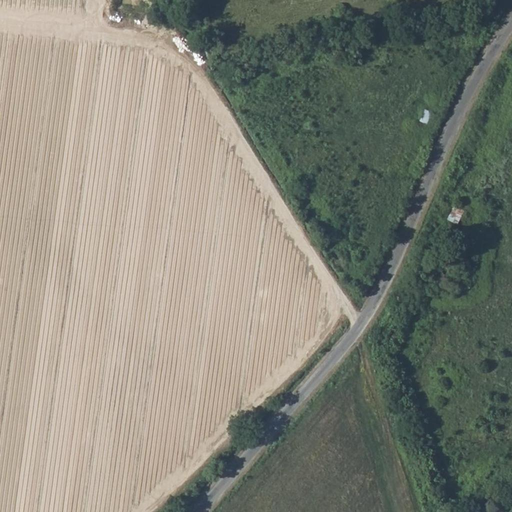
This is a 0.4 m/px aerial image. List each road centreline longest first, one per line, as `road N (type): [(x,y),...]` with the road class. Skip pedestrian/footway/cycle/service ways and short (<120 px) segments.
road 1 (track): [(419,511),(351,311),(192,66),(151,39),(0,24)]
road 2 (unclassified): [(511,21),(357,332),(195,511)]
